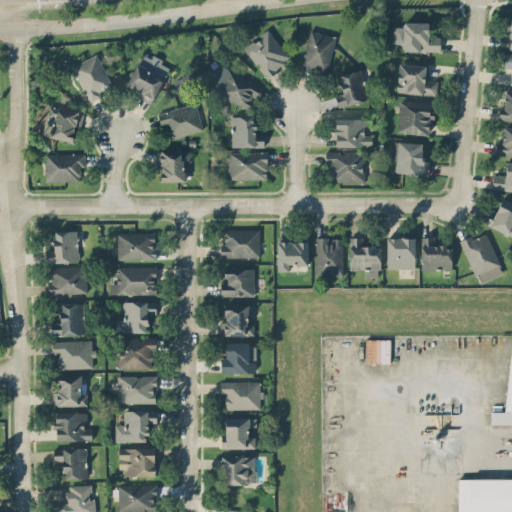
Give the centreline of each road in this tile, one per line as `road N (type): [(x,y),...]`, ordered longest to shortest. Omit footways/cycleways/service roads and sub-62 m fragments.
road 1 (residential): [(0,205),(439,204),(455,197)]
road 2 (residential): [(4,205),(23,511)]
road 3 (secondary): [(14,29),(282,0)]
road 4 (residential): [(188,204),(195,443)]
road 5 (residential): [(475,0),(468,178),(455,197)]
road 6 (residential): [(4,205),(14,29)]
